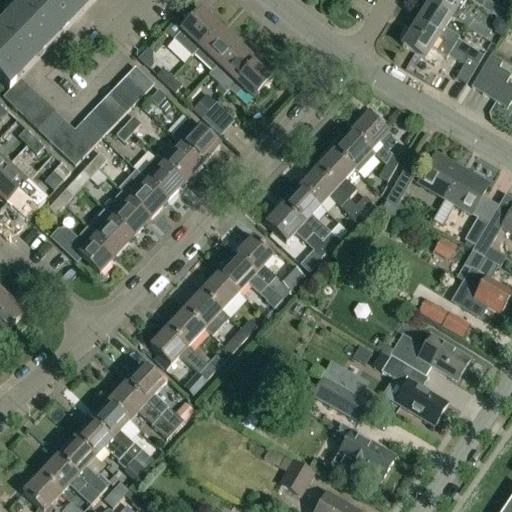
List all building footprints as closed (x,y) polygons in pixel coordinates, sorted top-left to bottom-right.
[(0,85),(9,94),(13,89),(9,86),(91,0),(30,0),(0,31),(0,85)] [(453,22),(467,31),(486,42),(491,34),(472,23),(473,22),(459,13),(466,1),(464,0),(432,0),(428,6),(453,22)] [(464,0),(466,1),(505,25),(510,18),(486,2),(486,0),(464,0)] [(415,27),(437,41),(479,67),(484,59),(457,43),(459,40),(444,31),(450,21),(453,23),(453,22),(428,6),(415,27)] [(218,30),(200,13),(172,43),(190,60),(194,57),(199,51),(218,30)] [(415,27),(402,48),(424,62),(431,51),(447,60),(448,58),(464,68),(456,81),(466,87),(479,67),(437,41),(415,27)] [(223,61),(237,47),(223,35),(218,30),(199,51),(194,57),(212,73),(212,74),(217,68),(223,61)] [(255,64),(237,47),(223,61),(217,68),(212,74),(212,73),(208,78),(218,88),(215,92),(223,99),(229,92),(236,85),(255,64)] [(471,90),(483,97),(493,80),(498,71),(501,65),(490,58),(471,90)] [(182,85),(189,77),(171,61),(164,69),(182,85)] [(229,92),(236,99),(243,91),(254,102),(273,82),(255,64),(236,85),(229,92)] [(144,96),(153,87),(136,70),(127,79),(144,96)] [(511,103),(511,90),(505,87),(510,78),(498,71),(493,80),(483,97),(507,111),(511,103)] [(156,79),(165,88),(172,80),(163,72),(156,79)] [(127,79),(118,88),(136,105),(144,96),(127,79)] [(182,89),(172,80),(165,88),(175,96),(182,89)] [(3,100),(12,109),(30,90),(21,81),(13,89),(9,94),(3,100)] [(127,114),(136,105),(118,88),(109,97),(127,114)] [(12,109),(21,117),(38,99),(30,90),(12,109)] [(150,101),(157,108),(163,102),(166,99),(158,92),(150,101)] [(109,97),(101,106),(119,123),(127,114),(109,97)] [(21,117),(30,126),(48,107),(38,99),(21,117)] [(163,102),(157,108),(164,114),(170,108),(163,102)] [(199,105),(192,113),(202,122),(209,114),(199,105)] [(216,105),(209,114),(202,122),(220,138),(235,123),(216,105)] [(109,132),(119,123),(101,106),(92,115),(109,132)] [(30,126),(39,135),(57,116),(48,107),(30,126)] [(92,115),(83,124),(100,142),(109,132),(92,115)] [(373,115),(370,119),(368,117),(366,118),(364,116),(354,126),(357,128),(350,135),(375,159),(385,168),(394,173),(400,162),(387,155),(389,153),(397,144),(388,136),(380,129),(384,125),(373,115)] [(39,135),(48,143),(66,125),(57,116),(39,135)] [(131,136),(140,126),(133,119),(124,129),(131,136)] [(171,139),(180,148),(182,147),(202,167),(219,149),(198,129),(198,130),(188,120),(171,139)] [(74,169),(100,142),(83,124),(74,133),(74,169)] [(74,133),(66,125),(48,143),(74,169),(74,133)] [(123,145),(131,136),(124,129),(115,138),(123,145)] [(17,140),(26,149),(33,141),(24,132),(17,140)] [(375,159),(350,135),(344,142),(342,139),(338,140),(329,150),(353,173),(358,177),(375,159)] [(26,149),(35,158),(42,150),(33,141),(26,149)] [(182,147),(180,148),(164,166),(185,185),(202,167),(182,147)] [(345,182),(353,173),(329,150),(320,159),(320,163),(322,165),(316,172),(348,202),(356,193),(345,182)] [(99,155),(90,165),(98,172),(107,162),(99,155)] [(462,171),(435,156),(417,186),(444,202),(446,197),(462,171)] [(168,204),(185,185),(164,166),(156,159),(139,177),(147,184),(168,204)] [(89,181),(98,172),(90,165),(82,174),(89,181)] [(70,177),(61,168),(54,175),(63,184),(70,177)] [(387,185),(394,173),(385,168),(378,180),(387,185)] [(0,177),(0,200),(7,207),(26,186),(8,169),(0,177)] [(444,202),(471,218),(489,187),(484,185),(484,180),(475,175),(471,177),(462,171),(446,197),(444,202)] [(348,202),(316,172),(299,190),(320,210),(329,200),(348,218),(347,218),(355,225),(363,216),(356,209),(348,202)] [(386,203),(396,209),(414,178),(404,172),(386,203)] [(118,191),(120,192),(130,202),(151,221),(168,204),(147,184),(139,177),(135,173),(118,191)] [(44,204),(26,186),(7,207),(25,224),(44,204)] [(320,210),(299,190),(282,208),(303,228),(312,219),(320,210)] [(134,240),(151,221),(130,202),(120,192),(103,211),(104,212),(113,221),(134,240)] [(64,209),(73,200),(65,193),(57,202),(64,209)] [(363,216),(372,206),(365,200),(356,209),(363,216)] [(57,202),(48,211),(56,218),(64,209),(57,202)] [(313,237),(303,228),(282,208),(265,227),(286,247),(295,236),(305,245),(313,237)] [(488,226),(475,249),(472,253),(483,260),(498,269),(497,270),(499,271),(505,262),(488,252),(499,234),(501,231),(511,237),(511,211),(510,215),(499,209),(488,226)] [(117,258),(134,240),(113,221),(104,212),(87,230),(117,258)] [(331,236),(312,219),(303,228),(313,237),(322,245),(329,252),(338,243),(331,236)] [(478,220),(465,242),(475,249),(488,226),(478,220)] [(64,233),(60,233),(58,233),(56,234),(50,241),(77,266),(82,260),(100,277),(117,258),(87,230),(77,242),(68,234),(66,233),(64,233)] [(329,252),(322,245),(313,237),(305,245),(314,254),(313,255),(321,261),(329,252)] [(252,240),(234,259),(281,303),(290,294),(283,287),(282,288),(263,270),(272,260),(252,240)] [(464,285),(454,302),(454,307),(477,321),(481,319),(486,310),(499,318),(511,296),(511,295),(489,282),(497,270),(498,269),(483,260),(472,253),(457,281),(464,285)] [(234,259),(223,271),(217,277),(238,297),(247,287),(266,305),(266,306),(273,313),(281,303),(234,259)] [(221,315),(238,297),(217,277),(200,295),(221,315)] [(221,315),(200,295),(183,313),(204,333),(212,340),(229,322),(221,315)] [(0,334),(4,338),(23,318),(4,300),(0,305),(0,334)] [(442,328),(462,341),(470,329),(449,316),(448,317),(424,303),(418,313),(442,328)] [(166,332),(187,351),(204,333),(183,313),(166,332)] [(249,323),(240,333),(248,340),(257,330),(249,323)] [(166,332),(149,350),(170,370),(179,359),(187,351),(166,332)] [(239,349),(248,340),(240,333),(232,342),(239,349)] [(431,370),(456,385),(469,363),(432,340),(421,357),(416,353),(419,348),(402,338),(389,359),(391,360),(428,382),(425,380),(431,370)] [(214,376),(206,369),(187,351),(179,359),(198,378),(205,385),(214,376)] [(214,376),(223,367),(215,360),(206,369),(214,376)] [(395,407),(433,430),(446,408),(421,392),(428,382),(391,360),(381,376),(405,391),(395,407)] [(151,377),(142,369),(125,388),(146,407),(175,434),(193,414),(185,406),(175,417),(155,398),(163,389),(163,388),(168,383),(156,371),(151,377)] [(137,416),(151,429),(150,429),(166,444),(175,434),(146,407),(125,388),(108,406),(129,425),(137,416)] [(331,406),(335,398),(324,391),(320,399),(331,406)] [(108,406),(91,424),(112,444),(120,434),(129,425),(108,406)] [(112,444),(91,424),(74,443),(95,462),(104,452),(112,444)] [(331,469),(358,485),(365,475),(381,485),(395,461),(362,441),(361,442),(351,435),(352,433),(341,427),(333,441),(344,447),(331,469)] [(112,444),(126,456),(133,463),(144,474),(153,464),(134,447),(120,434),(112,444)] [(99,500),(108,491),(87,471),(95,462),(74,443),(57,461),(99,500)] [(124,472),(133,463),(126,456),(112,444),(104,452),(118,465),(117,466),(124,472)] [(40,479),(61,498),(69,490),(90,510),(99,500),(57,461),(40,479)] [(315,476),(292,463),(278,489),(301,501),(315,476)] [(40,479),(23,497),(38,511),(48,511),(61,498),(40,479)] [(112,511),(129,493),(119,485),(103,503),(112,511)] [(352,511),(326,496),(317,511),(352,511)] [(511,511),(511,500),(503,511),(511,511)]
